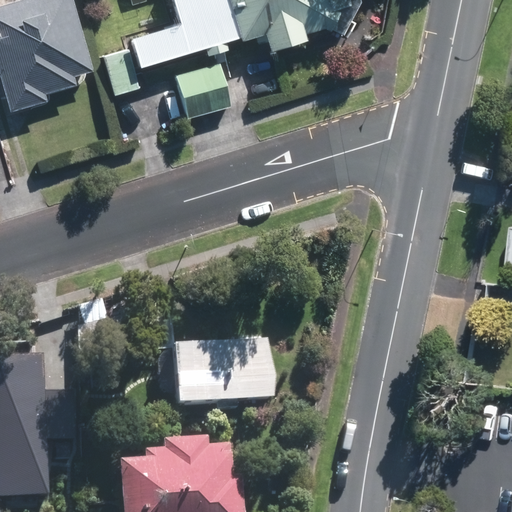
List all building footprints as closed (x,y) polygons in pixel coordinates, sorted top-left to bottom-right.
[(10,0),(0,3),(0,92),(6,112),(43,101),(41,96),(73,86),(70,77),(89,71),(68,0),(10,0)] [(165,0),(174,25),(125,40),(134,69),(200,49),(202,57),(222,52),(220,43),(234,39),(235,42),(260,35),(265,50),(301,40),(299,35),(323,28),(327,31),(334,15),(330,13),(331,13),(330,9),(345,4),(344,0),(165,0)] [(122,50),(99,57),(111,96),(134,89),(122,50)] [(216,63),(172,75),(183,118),(227,106),(216,63)] [(173,345),(172,341),(171,331),(168,321),(166,310),(161,298),(137,306),(139,352),(167,350),(170,404),(214,402),(214,411),(235,410),(235,401),(269,400),(266,340),(173,345)] [(94,319),(77,324),(80,334),(97,328),(94,319)] [(240,511),(238,477),(228,478),(226,445),(204,446),(203,437),(158,440),(158,449),(139,451),(140,459),(113,460),(116,511),(240,511)]
